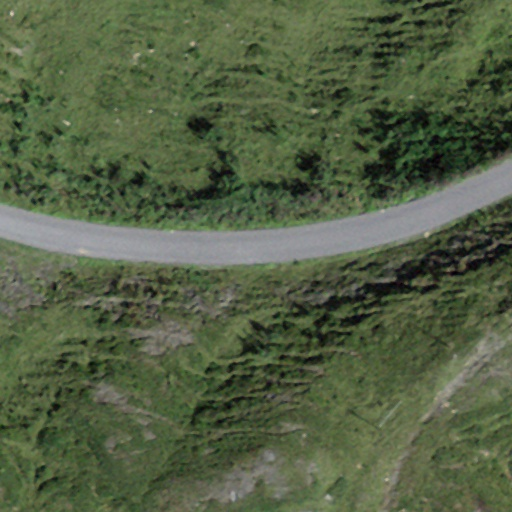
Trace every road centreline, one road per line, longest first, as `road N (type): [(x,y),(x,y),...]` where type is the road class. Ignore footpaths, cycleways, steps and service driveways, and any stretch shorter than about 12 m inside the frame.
road 1 (unclassified): [(0,224),(184,254),(316,244),(409,222),(511,178)]
road 2 (track): [(407,511),(460,361),(511,327)]
